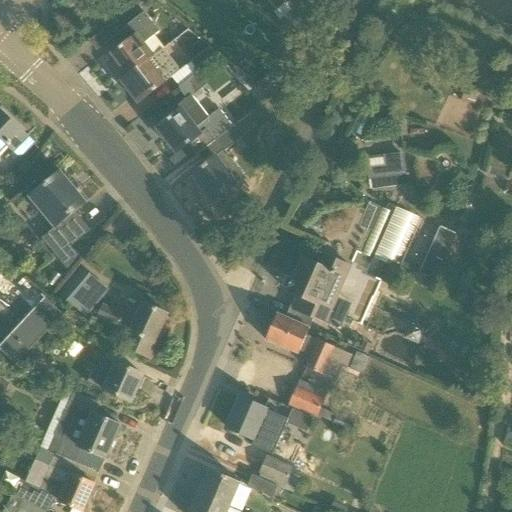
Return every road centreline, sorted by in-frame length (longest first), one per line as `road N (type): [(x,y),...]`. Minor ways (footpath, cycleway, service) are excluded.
road 1 (tertiary): [(212,298),(174,231),(0,35)]
road 2 (residential): [(212,298),(248,267),(359,6)]
road 3 (tertiary): [(141,511),(204,368),(215,327),(212,298)]
